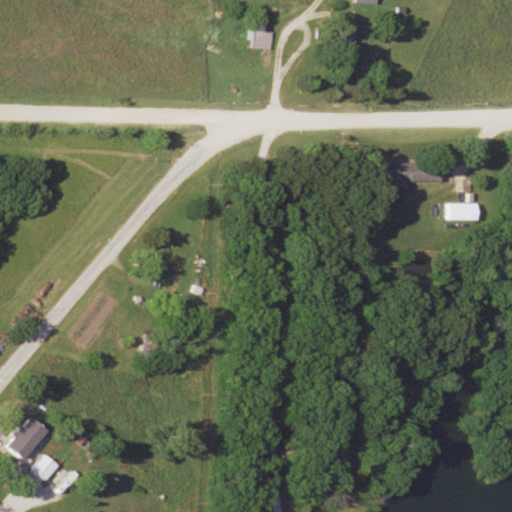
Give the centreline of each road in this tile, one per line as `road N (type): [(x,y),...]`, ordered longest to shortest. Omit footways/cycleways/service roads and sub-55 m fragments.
road 1 (residential): [(275,511),(265,379),(271,253),(259,159),(278,119)]
road 2 (residential): [(0,376),(193,155),(278,119)]
road 3 (residential): [(0,113),(278,119)]
road 4 (residential): [(278,119),(511,117)]
